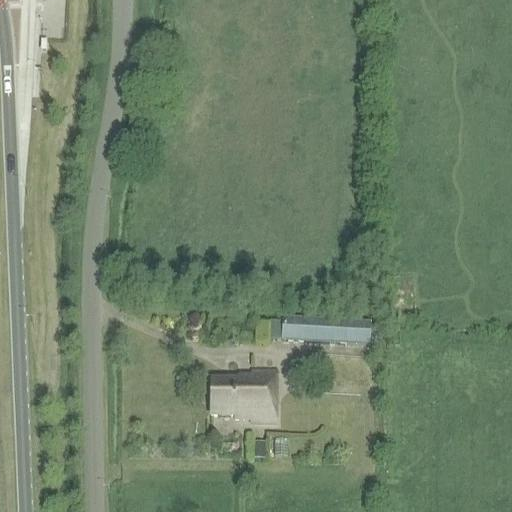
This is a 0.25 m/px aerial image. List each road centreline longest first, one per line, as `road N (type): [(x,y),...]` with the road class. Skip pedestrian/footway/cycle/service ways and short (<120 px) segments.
road 1 (unclassified): [(93,511),(97,230),(117,113),(123,0)]
road 2 (primary): [(26,511),(2,0)]
